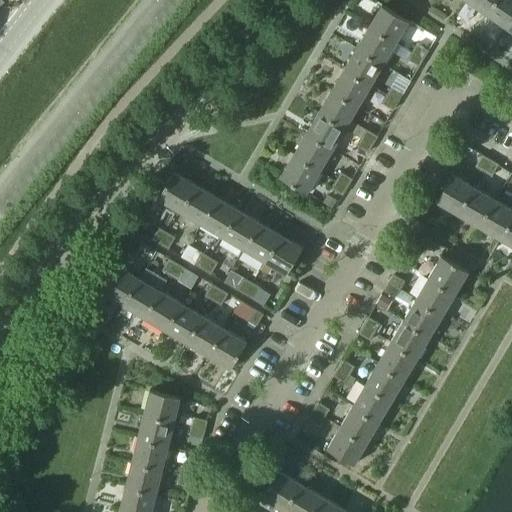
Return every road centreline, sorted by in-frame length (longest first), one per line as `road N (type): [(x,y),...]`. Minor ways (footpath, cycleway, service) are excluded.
road 1 (residential): [(210,511),(454,82),(511,116)]
road 2 (unclassified): [(0,332),(70,220),(281,0)]
